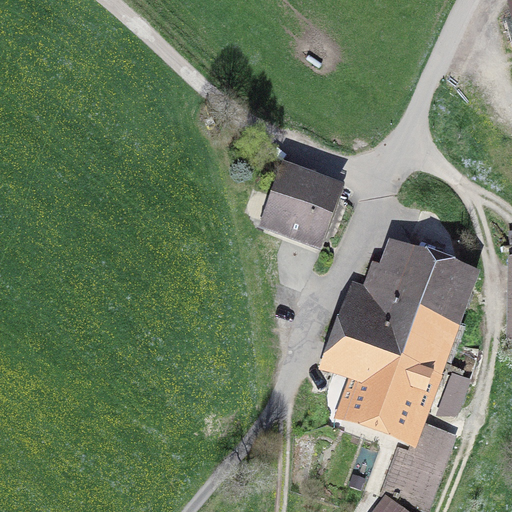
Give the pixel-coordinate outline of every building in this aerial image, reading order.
[(286,179),(268,228),(331,252),(349,206),(335,201),(337,198),(286,179)] [(403,435),(404,434),(415,405),(434,413),(445,384),(426,377),(446,324),(458,329),(476,282),(391,250),(382,276),(373,273),(365,294),(355,291),(344,320),(335,322),(319,365),(365,383),(353,416),(403,435)] [(327,396),(335,374),(323,369),(314,391),(327,396)] [(457,424),(472,386),(452,378),(437,417),(457,424)] [(433,445),(404,434),(403,435),(381,496),(424,511),(428,511),(454,442),(437,435),(433,445)] [(396,511),(384,502),(376,511),(396,511)]
